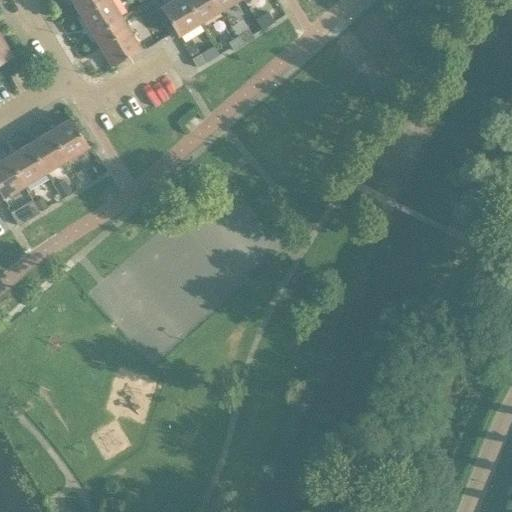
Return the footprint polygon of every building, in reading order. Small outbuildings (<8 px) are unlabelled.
[(70,0),(79,14),(101,0),(70,0)] [(92,35),(120,18),(109,0),(101,0),(79,14),(92,35)] [(155,10),(148,0),(140,5),(146,15),(155,10)] [(199,22),(185,0),(172,0),(160,7),(177,35),(199,22)] [(185,0),(199,22),(220,10),(213,0),(185,0)] [(213,0),(220,10),(235,0),(213,0)] [(262,29),(272,24),(264,11),(255,17),(262,29)] [(120,18),(92,35),(111,65),(139,49),(120,18)] [(238,36),(243,45),(253,39),(248,30),(238,36)] [(233,51),(243,45),(238,36),(227,43),(233,51)] [(0,62),(11,56),(0,37),(0,62)] [(196,68),(207,62),(201,53),(198,55),(188,40),(182,44),(191,59),(196,68)] [(212,47),(201,53),(207,62),(217,56),(212,47)] [(48,131),(65,159),(87,146),(70,118),(48,131)] [(44,172),(65,159),(48,131),(27,144),(44,172)] [(6,156),(23,185),(44,172),(27,144),(6,156)] [(23,185),(6,156),(0,160),(0,194),(2,198),(23,185)] [(83,170),(75,175),(81,185),(89,180),(83,170)] [(63,180),(54,186),(60,197),(70,191),(63,180)] [(41,198),(34,202),(39,210),(46,206),(41,198)] [(24,209),(30,218),(38,213),(33,204),(24,209)]
